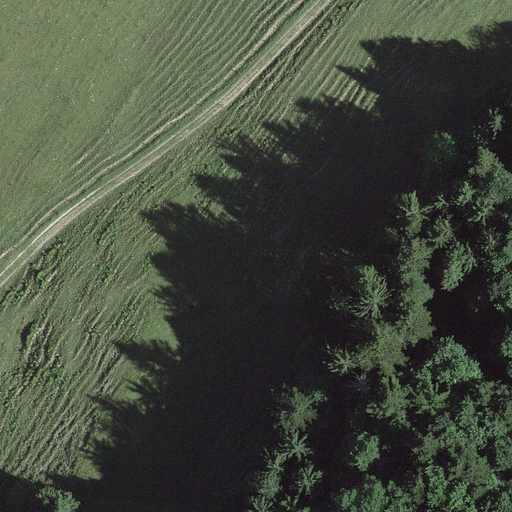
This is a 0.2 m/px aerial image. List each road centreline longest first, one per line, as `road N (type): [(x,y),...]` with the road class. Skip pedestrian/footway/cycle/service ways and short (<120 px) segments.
road 1 (track): [(238,511),(293,422),(345,302),(511,98)]
road 2 (track): [(0,286),(61,225),(220,105),(327,0)]
